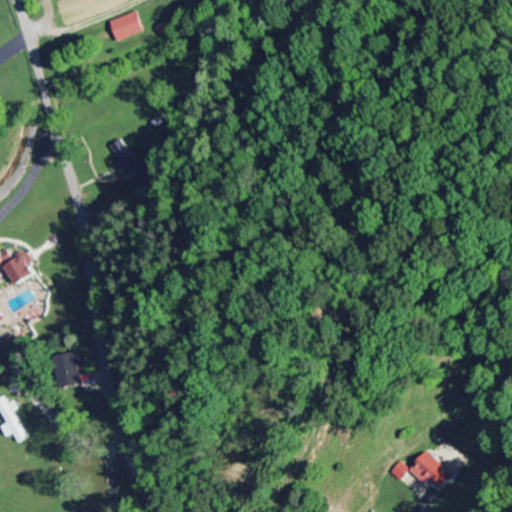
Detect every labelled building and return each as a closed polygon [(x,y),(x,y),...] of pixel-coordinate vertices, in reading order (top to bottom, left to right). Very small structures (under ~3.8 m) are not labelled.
[(113,24),(122,44),(147,33),(139,14),(113,24)] [(144,174),(129,141),(116,147),(131,180),(144,174)] [(0,285),(15,277),(20,286),(38,275),(32,265),(36,262),(30,250),(17,258),(12,250),(1,256),(0,253),(0,285)] [(0,325),(9,322),(2,308),(0,308),(0,325)] [(57,357),(64,390),(84,386),(81,368),(88,366),(85,352),(57,357)] [(31,440),(16,413),(19,412),(11,396),(0,401),(0,404),(10,424),(4,427),(10,439),(16,435),(21,445),(31,440)] [(433,480),(444,490),(456,476),(430,453),(413,472),(428,486),(433,480)] [(403,482),(413,470),(403,462),(393,474),(403,482)]
